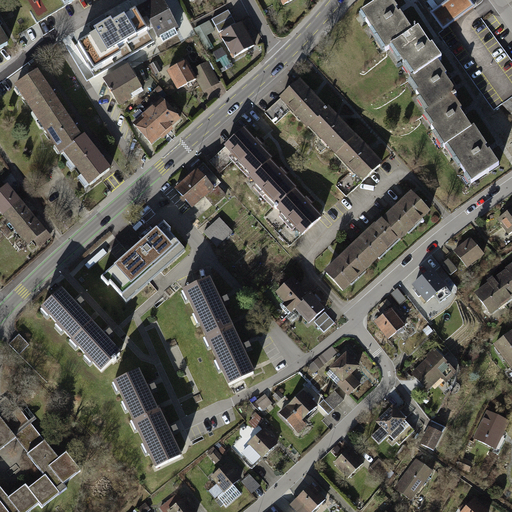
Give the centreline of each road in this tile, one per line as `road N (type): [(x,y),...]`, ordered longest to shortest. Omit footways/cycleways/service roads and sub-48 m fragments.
road 1 (tertiary): [(0,313),(280,60)]
road 2 (residential): [(511,183),(354,313)]
road 3 (unknown): [(354,313),(305,251),(313,235),(399,173)]
road 4 (residential): [(354,313),(389,382),(305,465)]
road 5 (residential): [(354,313),(222,412)]
road 6 (residential): [(0,75),(113,0)]
road 7 (track): [(69,248),(0,148)]
